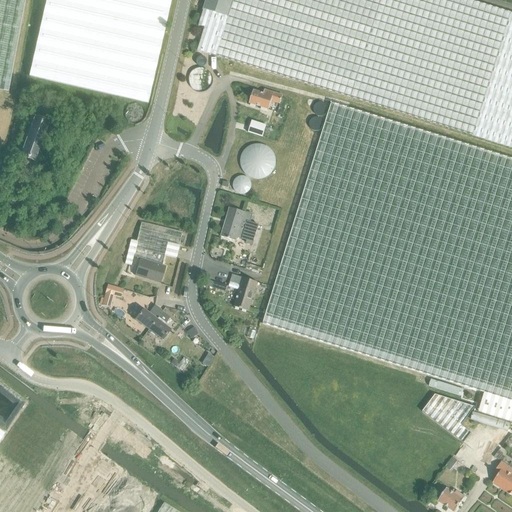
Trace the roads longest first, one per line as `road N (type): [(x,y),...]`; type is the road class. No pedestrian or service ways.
road 1 (unclassified): [(150,141),(209,167),(190,285),(196,317),(302,447),(386,511)]
road 2 (unclassified): [(250,511),(97,392),(30,378),(5,356)]
road 3 (unclassified): [(150,141),(111,145),(61,235),(41,244),(0,234)]
road 4 (primary): [(307,511),(155,387)]
road 5 (tertiary): [(150,141),(183,0)]
